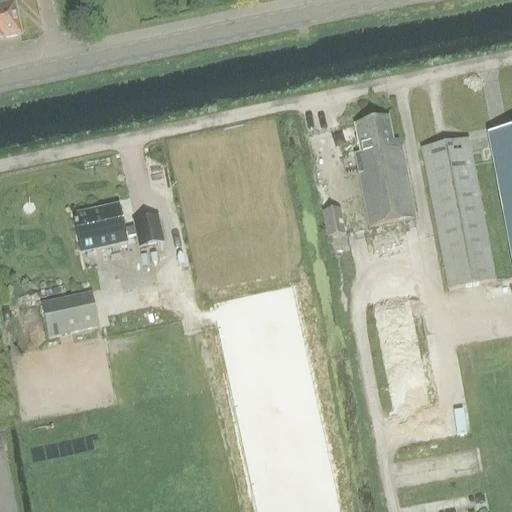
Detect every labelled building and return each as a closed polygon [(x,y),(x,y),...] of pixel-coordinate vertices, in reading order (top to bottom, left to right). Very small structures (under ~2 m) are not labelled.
[(0,40),(20,37),(14,5),(0,8),(0,40)] [(367,229),(412,219),(400,150),(399,150),(397,141),(393,142),(387,120),(354,128),(356,138),(353,140),(354,148),(358,150),(360,156),(353,158),(367,229)] [(511,267),(511,133),(488,138),(490,149),(481,150),(484,163),(491,161),(511,267)] [(469,142),(421,151),(448,292),(496,283),(469,142)] [(157,219),(134,224),(135,230),(123,233),(118,209),(73,218),(81,256),(126,246),(125,240),(136,237),(139,249),(163,244),(157,219)] [(345,237),(340,211),(322,215),(327,240),(345,237)] [(98,330),(91,296),(40,306),(47,341),(98,330)]
